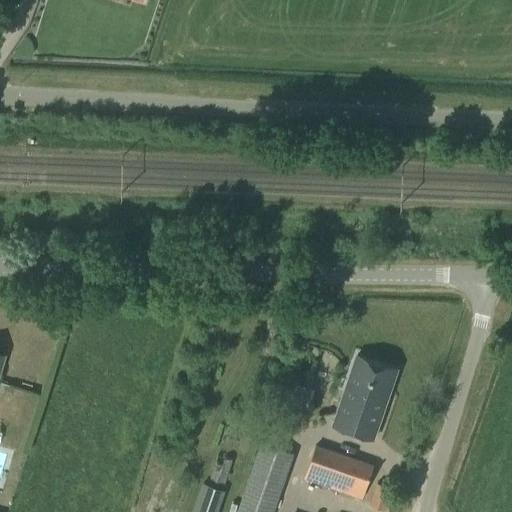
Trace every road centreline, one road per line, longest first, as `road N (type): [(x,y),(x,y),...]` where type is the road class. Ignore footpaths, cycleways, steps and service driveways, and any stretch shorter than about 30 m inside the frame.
road 1 (unclassified): [(511,124),(0,97)]
road 2 (tertiary): [(495,276),(0,268)]
road 3 (unclassified): [(422,511),(495,276)]
